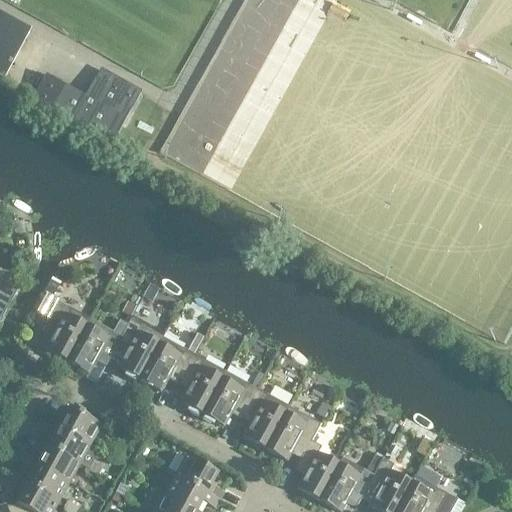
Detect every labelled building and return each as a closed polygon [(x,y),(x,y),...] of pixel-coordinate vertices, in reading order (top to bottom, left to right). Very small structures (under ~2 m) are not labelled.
[(31,31),(0,13),(0,78),(3,80),(31,31)] [(46,75),(34,97),(30,104),(110,148),(140,94),(99,71),(85,97),(46,75)] [(0,278),(0,323),(2,324),(5,318),(4,318),(20,290),(0,278)] [(59,284),(51,280),(45,291),(53,295),(59,284)] [(159,290),(149,285),(143,298),(152,303),(159,290)] [(45,352),(67,364),(92,320),(60,302),(43,333),(53,338),(45,352)] [(136,307),(125,302),(120,313),(130,318),(136,307)] [(113,332),(92,320),(67,364),(89,376),(97,362),(107,367),(116,351),(133,321),(132,320),(131,321),(126,319),(123,324),(119,322),(113,332)] [(164,338),(133,321),(116,351),(125,356),(118,369),(140,381),(164,338)] [(164,338),(140,381),(161,394),(169,380),(179,385),(195,355),(164,338)] [(201,343),(192,339),(187,347),(197,351),(201,343)] [(195,355),(179,385),(188,390),(181,404),(203,416),(227,373),(195,355)] [(227,373),(203,416),(225,428),(232,415),(242,420),(258,390),(227,373)] [(262,380),(257,378),(253,385),(259,387),(262,380)] [(258,390),(242,420),(251,425),(244,439),(266,451),(290,408),(258,390)] [(330,409),(321,404),(315,415),(324,420),(330,409)] [(66,418),(60,428),(91,446),(102,426),(66,406),(61,416),(66,418)] [(290,408),(266,451),(288,463),(295,449),(305,455),(312,442),(321,425),(290,408)] [(49,436),(44,445),(81,465),(86,468),(98,475),(102,469),(93,464),(92,449),(90,448),(91,446),(60,428),(54,439),(49,436)] [(128,451),(132,454),(139,441),(133,438),(127,447),(128,451)] [(312,442),(305,455),(295,472),(305,477),(298,490),(320,502),(340,465),(319,454),(323,448),(312,442)] [(44,456),(38,466),(70,484),(81,465),(44,445),(40,453),(44,456)] [(129,460),(118,454),(115,460),(126,466),(129,460)] [(383,461),(375,456),(370,465),(378,470),(383,461)] [(187,457),(176,477),(221,501),(225,493),(212,486),(219,475),(187,457)] [(344,459),(340,465),(320,502),(337,511),(342,511),(349,501),(358,506),(375,476),(344,459)] [(375,476),(358,506),(358,507),(368,490),(377,495),(370,508),(377,511),(396,511),(415,477),(414,476),(410,483),(391,472),(395,465),(384,459),(383,461),(378,470),(375,476)] [(28,474),(23,483),(60,503),(70,484),(38,466),(33,477),(28,474)] [(98,475),(86,468),(84,472),(84,476),(95,481),(98,475)] [(221,501),(176,477),(166,496),(195,511),(198,511),(204,502),(216,509),(221,501)] [(415,477),(396,511),(450,511),(456,501),(447,496),(448,495),(415,477)] [(17,505),(5,508),(6,511),(54,511),(60,503),(23,483),(19,491),(23,494),(17,505)] [(119,489),(116,493),(123,497),(126,492),(119,489)] [(123,497),(116,493),(112,501),(119,505),(123,497)] [(195,511),(166,496),(156,511),(195,511)] [(66,503),(65,506),(76,511),(77,511),(80,506),(71,501),(66,503)]
